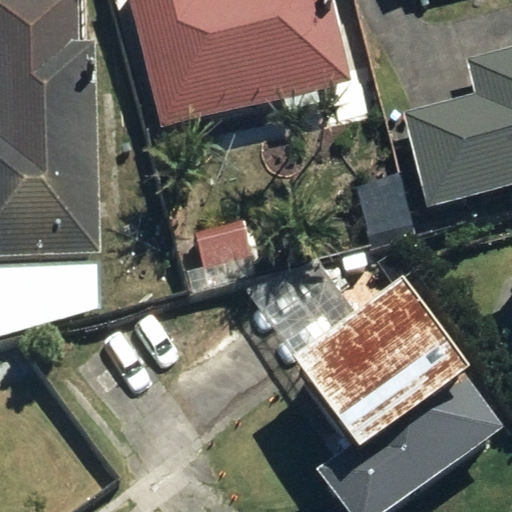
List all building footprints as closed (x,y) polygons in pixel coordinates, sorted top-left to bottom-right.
[(187,0),(111,0),(157,151),(339,97),(310,0),(189,0),(188,1),(187,0)] [(0,271),(89,271),(89,70),(74,65),(74,15),(0,14),(0,271)] [(394,129),(420,220),(511,199),(511,60),(460,72),(469,111),(394,129)] [(511,277),(501,283),(511,306),(511,277)] [(318,278),(248,319),(291,382),(276,392),(333,475),(305,495),(316,511),(413,511),(496,455),(459,401),(452,406),(424,365),(438,356),(427,340),(412,350),(385,312),(355,332),(318,278)]
